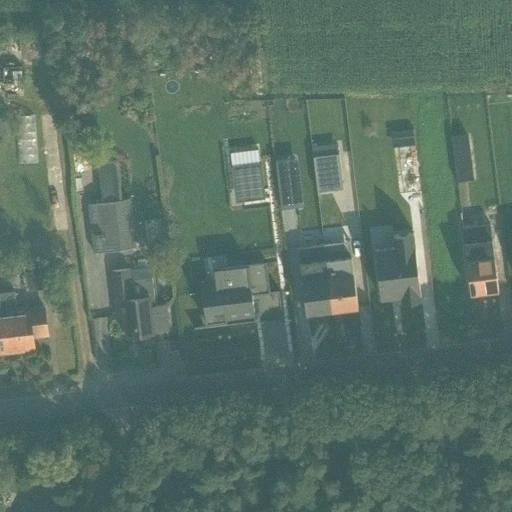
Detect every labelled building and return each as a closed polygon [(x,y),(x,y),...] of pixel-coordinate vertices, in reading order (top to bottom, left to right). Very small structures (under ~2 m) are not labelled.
[(0,43),(0,92),(28,92),(28,43),(0,43)] [(300,161),(304,195),(324,192),(320,158),(300,161)] [(103,164),(87,165),(89,196),(105,195),(103,164)] [(511,215),(498,217),(499,230),(511,228),(511,179),(510,180),(511,199),(511,215)] [(80,210),(89,257),(129,250),(121,203),(80,210)] [(496,290),(511,288),(511,239),(490,242),(496,290)] [(353,310),(392,306),(386,254),(365,256),(367,273),(348,275),(353,310)] [(10,265),(11,288),(36,287),(35,264),(10,265)] [(248,266),(249,298),(269,297),(267,265),(248,266)] [(111,335),(165,330),(162,304),(153,304),(150,274),(130,276),(129,266),(105,268),(111,335)] [(189,324),(248,318),(244,277),(185,282),(189,324)] [(322,292),(307,294),(309,315),(324,314),(322,292)] [(42,305),(0,310),(0,351),(30,347),(29,338),(46,336),(42,305)]
